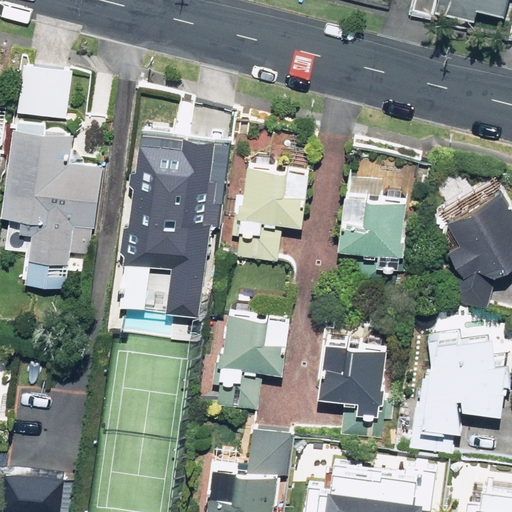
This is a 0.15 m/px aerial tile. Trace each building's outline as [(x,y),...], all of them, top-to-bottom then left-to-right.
[(490,0),(502,0),(511,2),(511,0),(448,0),(447,6),(487,16),(490,0)] [(27,57),(25,106),(76,108),(78,59),(27,57)] [(99,221),(104,221),(109,157),(80,155),(83,116),(20,112),(13,208),(24,209),(21,248),(30,248),(28,277),(74,281),(75,267),(88,268),(90,249),(96,249),(99,221)] [(130,268),(126,329),(184,334),(187,303),(212,305),(226,128),(195,126),(194,134),(151,131),(149,156),(135,155),(133,174),(143,175),(140,210),(132,210),(130,241),(136,241),(134,269),(130,268)] [(255,192),(250,191),(245,251),(287,254),(289,220),(272,219),(272,212),(316,215),(319,157),(292,155),(293,140),(275,139),(274,154),(258,153),(255,192)] [(383,256),(413,259),(420,185),(443,187),(444,170),(349,161),(341,242),(384,246),(383,256)] [(466,232),(457,240),(469,257),(460,293),(495,302),(503,271),(511,264),(511,189),(510,186),(459,223),(466,232)] [(307,309),(235,301),(229,353),(220,352),(218,375),(226,376),(223,397),(267,402),(272,361),(300,365),(307,309)] [(511,331),(450,325),(447,355),(432,354),(428,396),(421,396),(417,441),(460,445),(462,422),(474,423),(477,401),(511,404),(511,350),(509,350),(511,331)] [(398,341),(360,337),(358,358),(327,354),(323,386),(391,395),(398,341)] [(0,466),(1,467),(4,442),(0,441),(0,419),(6,420),(10,376),(0,374),(0,466)] [(219,457),(213,511),(282,511),(291,419),(259,416),(255,460),(219,457)] [(444,511),(449,459),(304,447),(302,475),(312,476),(308,511),(444,511)] [(64,511),(70,475),(12,467),(7,505),(62,511),(64,511)] [(511,511),(511,471),(484,470),(463,469),(460,511),(511,511)]
